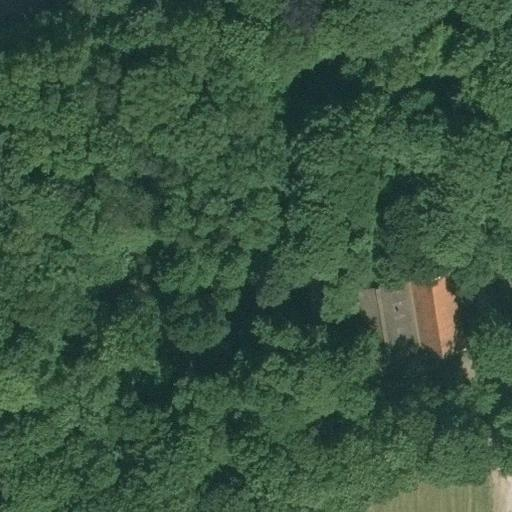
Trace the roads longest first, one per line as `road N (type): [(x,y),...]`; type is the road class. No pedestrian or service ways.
road 1 (unclassified): [(0,109),(85,108),(177,93),(462,0)]
road 2 (track): [(282,64),(302,140),(319,357),(315,440)]
road 3 (track): [(52,511),(315,440)]
